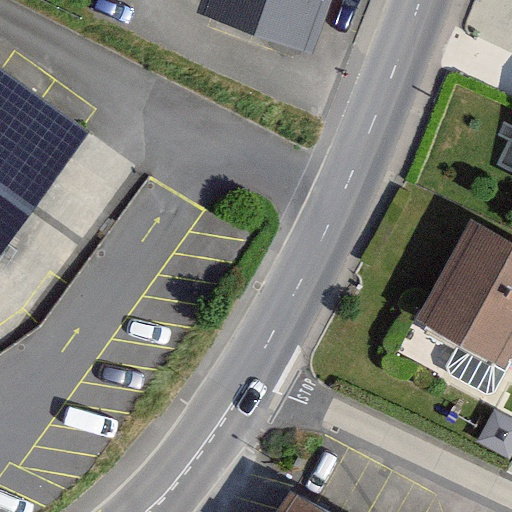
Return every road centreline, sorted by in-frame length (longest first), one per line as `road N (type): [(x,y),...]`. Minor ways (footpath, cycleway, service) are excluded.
road 1 (tertiary): [(426,0),(343,206),(250,380)]
road 2 (residential): [(250,380),(511,499)]
road 3 (tertiary): [(250,380),(178,478)]
